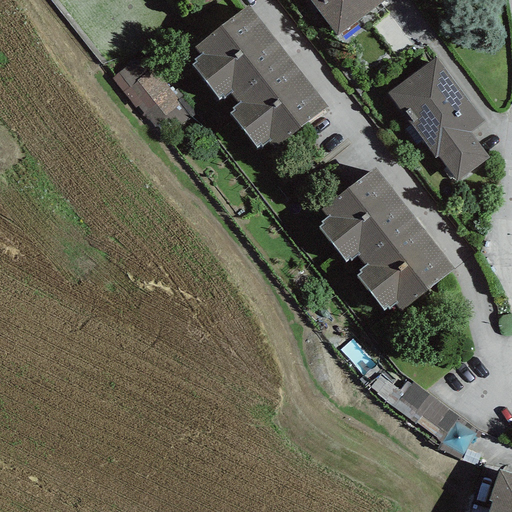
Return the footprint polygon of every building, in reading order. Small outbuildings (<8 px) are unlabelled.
[(162,0),(173,14),(188,0),(162,0)] [(383,0),(308,0),(336,36),(383,0)] [(231,93),(235,97),(287,56),(247,5),(193,47),(200,56),(193,61),(195,63),(192,65),(218,99),(222,96),(224,99),(231,93)] [(327,108),(287,56),(235,97),(239,102),(232,108),(233,110),(229,113),(256,148),(260,145),(262,147),(268,142),(274,149),(327,108)] [(482,122),(434,58),(387,93),(435,157),(438,155),(469,132),(482,122)] [(161,118),(181,96),(147,65),(127,87),(161,118)] [(489,157),(469,132),(438,155),(457,181),(489,157)] [(358,255),(362,259),(414,218),(375,167),(320,209),(327,218),(321,222),(322,224),(319,227),(345,261),(349,258),(351,260),(358,255)] [(454,270),(414,218),(362,259),(366,264),(359,270),(360,272),(356,275),(383,310),(388,306),(389,309),(395,304),(401,311),(454,270)] [(443,438),(468,456),(477,443),(468,437),(477,423),(385,361),(371,381),(446,432),(443,438)] [(491,501),(487,511),(511,511),(511,473),(499,470),(488,501),(491,501)]
